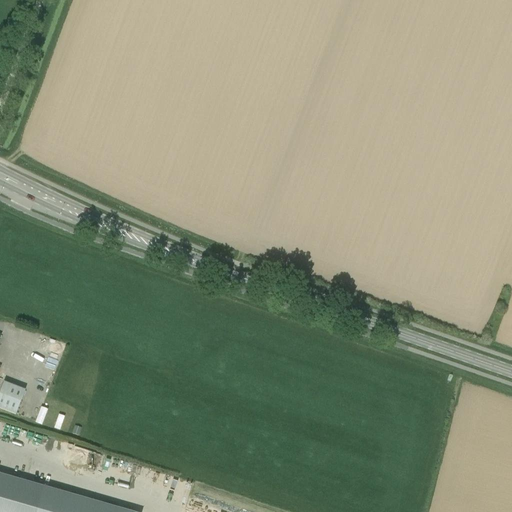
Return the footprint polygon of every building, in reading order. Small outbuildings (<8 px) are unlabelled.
[(154,176),(190,69),(168,61),(132,168),(154,176)] [(4,382),(0,391),(0,409),(15,415),(25,390),(4,382)] [(41,424),(47,409),(41,406),(35,421),(41,424)] [(81,429),(74,426),(72,434),(78,436),(81,429)] [(0,511),(37,511),(45,487),(0,473),(0,511)]
